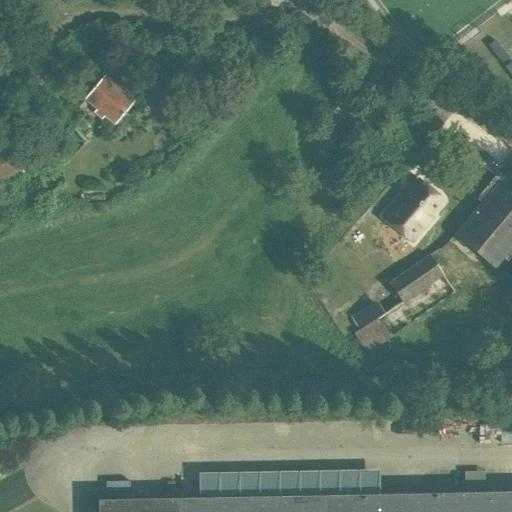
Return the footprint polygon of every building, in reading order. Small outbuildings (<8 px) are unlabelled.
[(104,76),(86,99),(98,109),(95,112),(105,120),(107,118),(114,124),(133,102),(134,101),(133,100),(104,76)] [(334,167),(345,154),(341,151),(360,129),(355,124),(367,110),(348,94),(306,143),(334,167)] [(61,141),(84,115),(71,103),(48,129),(61,141)] [(0,177),(22,171),(15,147),(0,151),(0,155),(0,156),(0,155),(0,177)] [(454,235),(447,242),(463,255),(464,253),(469,247),(479,256),(495,268),(503,258),(506,261),(507,261),(510,257),(511,258),(511,192),(503,185),(504,184),(507,180),(504,178),(498,173),(496,175),(491,181),(476,199),(478,201),(480,203),(455,234),(454,235)] [(404,194),(383,217),(411,241),(431,218),(429,216),(442,202),(419,181),(406,196),(404,194)] [(402,303),(378,321),(389,337),(454,292),(445,278),(428,255),(412,267),(388,283),(402,303)] [(511,511),(511,492),(97,500),(97,511),(511,511)]
